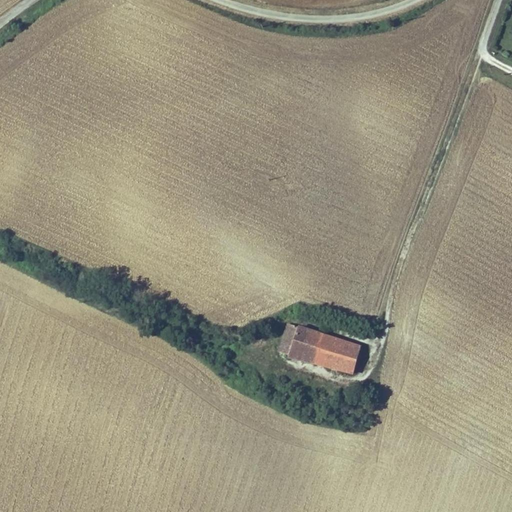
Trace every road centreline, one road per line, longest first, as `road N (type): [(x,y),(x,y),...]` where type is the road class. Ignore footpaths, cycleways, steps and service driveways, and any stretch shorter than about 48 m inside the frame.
road 1 (track): [(321,371),(349,380),(371,372),(399,260),(479,54)]
road 2 (unclassified): [(410,0),(315,18),(222,0)]
